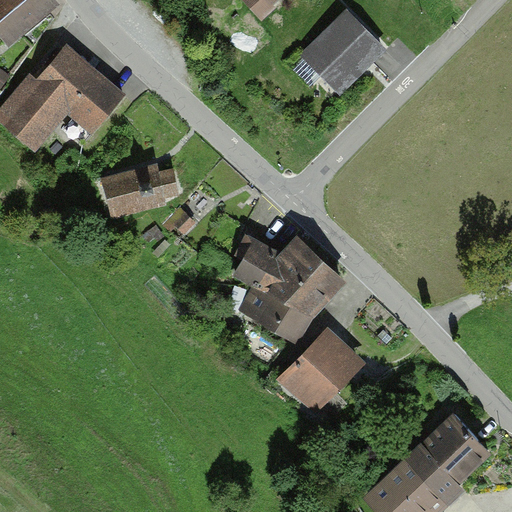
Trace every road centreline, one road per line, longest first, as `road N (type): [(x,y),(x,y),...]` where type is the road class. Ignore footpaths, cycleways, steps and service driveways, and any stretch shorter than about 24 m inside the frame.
road 1 (unclassified): [(298,199),(511,417)]
road 2 (unclassified): [(83,0),(122,45),(298,199)]
road 3 (unclassified): [(298,199),(495,0)]
